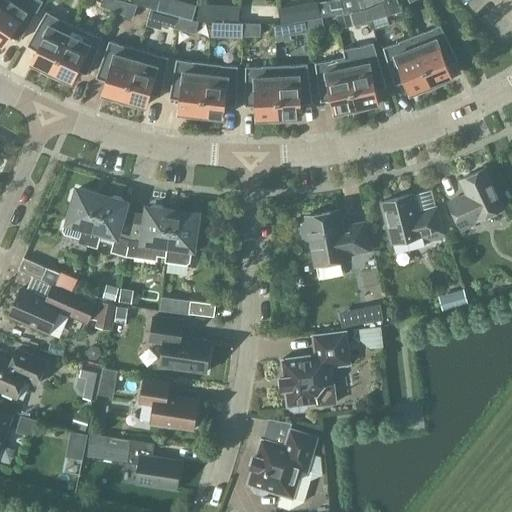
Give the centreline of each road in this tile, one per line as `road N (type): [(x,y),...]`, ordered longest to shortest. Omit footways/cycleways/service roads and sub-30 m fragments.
road 1 (residential): [(210,502),(245,367),(249,158)]
road 2 (residential): [(492,98),(375,146),(249,158)]
road 3 (residential): [(249,158),(149,149),(48,115)]
road 4 (residential): [(0,225),(48,115)]
